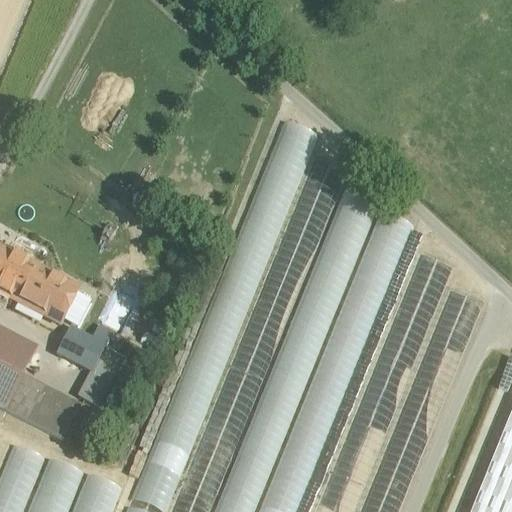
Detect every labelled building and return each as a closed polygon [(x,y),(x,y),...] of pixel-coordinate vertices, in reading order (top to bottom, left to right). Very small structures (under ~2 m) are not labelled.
[(191,359),(224,372),(314,134),(281,121),(191,359)] [(340,190),(324,247),(360,257),(375,199),(340,190)] [(378,213),(365,250),(379,254),(373,271),(387,276),(391,265),(386,263),(387,260),(398,264),(412,224),(378,213)] [(279,238),(279,252),(316,252),(316,238),(279,238)] [(50,278),(0,252),(0,295),(33,312),(50,278)] [(78,293),(50,278),(33,312),(60,326),(78,293)] [(104,350),(70,332),(65,342),(100,360),(104,350)] [(35,353),(0,334),(0,409),(5,412),(6,410),(20,383),(35,353)] [(65,342),(64,342),(57,356),(92,374),(100,360),(65,342)] [(170,392),(133,503),(161,511),(168,511),(214,376),(192,368),(182,396),(170,392)] [(75,411),(20,383),(6,410),(62,438),(75,411)] [(511,511),(511,413),(471,511),(511,511)]
